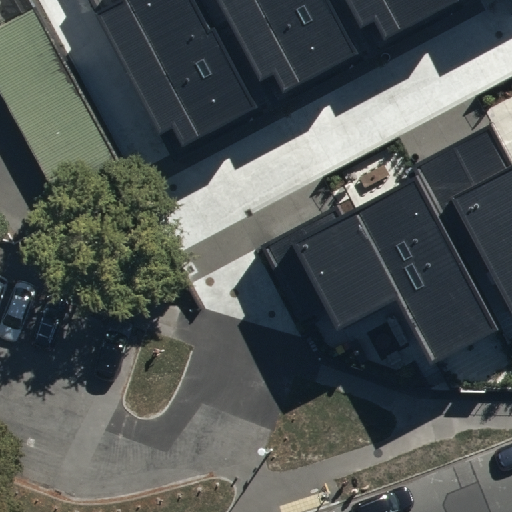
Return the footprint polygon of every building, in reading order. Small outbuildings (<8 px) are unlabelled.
[(123,0),(124,1),(96,16),(158,135),(171,128),(181,147),(257,107),(216,28),(207,33),(189,0),(123,0)] [(219,0),(261,80),(274,73),(284,92),(360,52),(332,0),(219,0)] [(347,0),(362,27),(375,20),(385,39),(458,0),(347,0)] [(0,102),(61,220),(129,185),(36,7),(0,25),(0,102)] [(492,129),(416,169),(449,230),(463,223),(511,314),(511,165),(511,166),(492,129)] [(333,207),(260,246),(300,322),(327,308),(339,330),(397,299),(432,365),(496,331),(414,177),(339,217),(333,207)]
